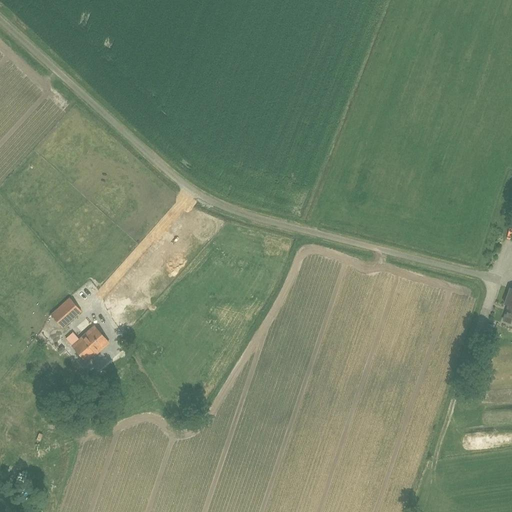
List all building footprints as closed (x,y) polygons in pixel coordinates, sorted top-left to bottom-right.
[(511,288),(510,288),(504,304),(508,305),(503,321),(509,323),(510,325),(511,325),(511,288)] [(69,298),(51,314),(63,328),(81,311),(69,298)] [(67,340),(73,347),(87,363),(95,356),(110,343),(95,327),(80,340),(75,333),(67,340)] [(102,368),(97,363),(91,368),(96,373),(102,368)] [(98,397),(98,409),(109,409),(109,397),(98,397)] [(43,414),(36,415),(37,431),(44,431),(43,414)]
